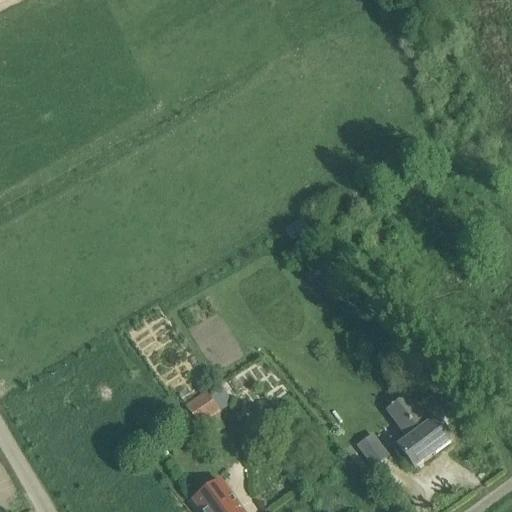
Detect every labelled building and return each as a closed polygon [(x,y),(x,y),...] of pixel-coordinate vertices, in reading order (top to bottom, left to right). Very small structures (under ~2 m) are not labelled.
[(292,242),(309,232),(302,219),(285,229),(292,242)] [(312,249),(307,239),(296,245),(301,255),(312,249)] [(323,260),(308,272),(326,297),(341,285),(323,260)] [(186,406),(199,426),(221,413),(220,412),(232,404),(221,386),(207,395),(206,393),(186,406)] [(407,398),(386,413),(407,442),(394,451),(404,464),(408,461),(415,470),(453,442),(436,420),(429,426),(407,398)] [(358,448),(373,468),(388,457),(388,456),(384,459),(370,439),(358,448)] [(241,511),(219,481),(193,500),(201,511),(241,511)]
